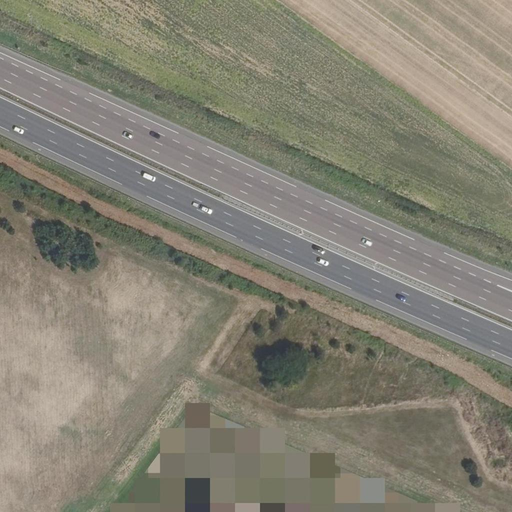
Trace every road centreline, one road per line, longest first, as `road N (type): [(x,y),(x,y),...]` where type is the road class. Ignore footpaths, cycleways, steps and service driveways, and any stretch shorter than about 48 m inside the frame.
road 1 (motorway): [(0,110),(511,343)]
road 2 (motorway): [(428,269),(0,72)]
